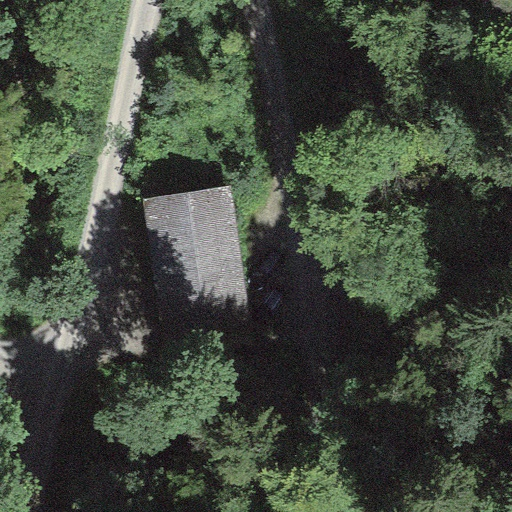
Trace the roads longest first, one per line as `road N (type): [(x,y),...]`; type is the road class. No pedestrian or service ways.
road 1 (track): [(318,511),(323,413),(314,255),(256,0)]
road 2 (track): [(150,0),(47,391)]
road 3 (track): [(47,391),(25,511)]
